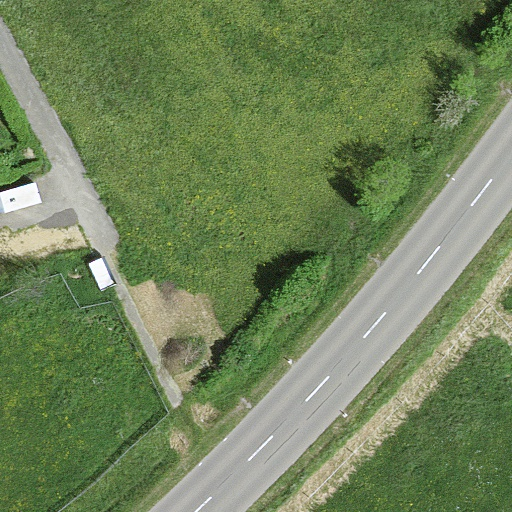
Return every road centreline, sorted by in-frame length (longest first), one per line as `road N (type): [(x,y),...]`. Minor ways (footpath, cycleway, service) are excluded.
road 1 (track): [(0,39),(217,492)]
road 2 (tertiary): [(511,150),(395,300),(195,511)]
